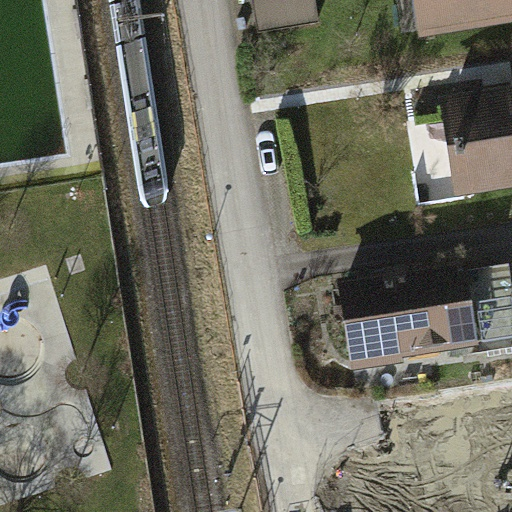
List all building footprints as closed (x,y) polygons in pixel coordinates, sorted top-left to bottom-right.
[(310,0),(249,0),(256,39),(315,29),(310,0)] [(511,22),(511,0),(414,0),(421,38),(511,22)] [(511,189),(511,92),(440,104),(456,199),(511,189)] [(461,277),(459,263),(333,283),(348,375),(474,354),(461,277)] [(461,277),(474,354),(511,348),(511,327),(503,271),(461,277)] [(511,511),(511,419),(434,431),(439,462),(407,467),(414,511),(511,511)]
